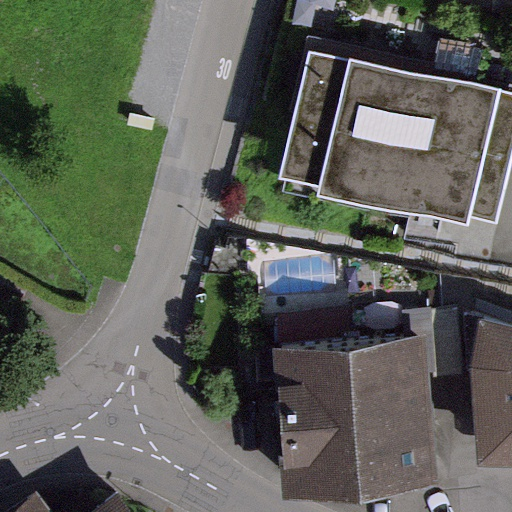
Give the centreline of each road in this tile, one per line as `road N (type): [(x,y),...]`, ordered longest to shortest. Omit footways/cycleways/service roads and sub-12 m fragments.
road 1 (residential): [(242,0),(114,446)]
road 2 (track): [(139,362),(0,306)]
road 3 (residential): [(114,446),(246,511)]
